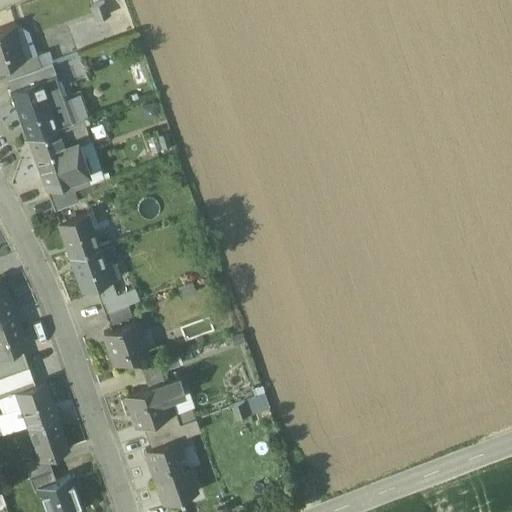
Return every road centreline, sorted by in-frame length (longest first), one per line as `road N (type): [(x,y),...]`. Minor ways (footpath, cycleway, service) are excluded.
road 1 (residential): [(130,511),(41,270),(0,195)]
road 2 (tertiary): [(511,445),(336,511)]
